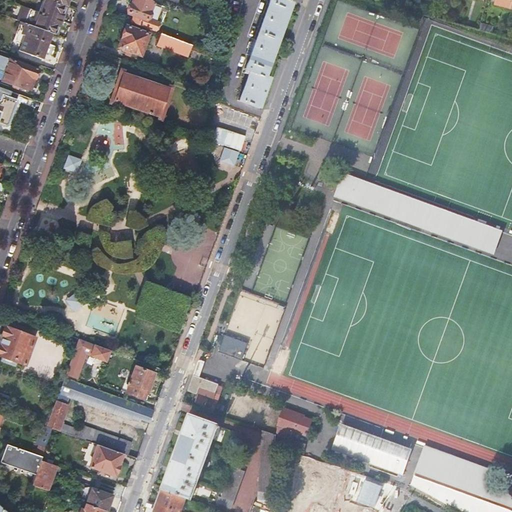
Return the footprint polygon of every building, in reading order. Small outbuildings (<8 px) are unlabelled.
[(47,0),(44,0),(40,13),(61,21),(67,7),(47,0)] [(130,22),(155,31),(158,22),(163,7),(153,3),(144,0),(135,0),(134,5),(131,4),(130,4),(127,14),(133,16),(130,22)] [(269,0),(269,2),(247,63),(244,70),(243,73),(248,75),(239,101),(242,102),(259,108),(270,78),(265,77),(292,3),(283,0),(269,0)] [(40,13),(22,7),(17,21),(29,25),(34,27),(52,34),(56,35),(61,21),(40,13)] [(494,25),(482,22),(480,29),(492,32),(494,25)] [(34,27),(29,25),(20,50),(19,50),(19,51),(43,60),(44,59),(43,58),(52,34),(34,27)] [(126,26),(118,47),(140,56),(148,34),(126,26)] [(224,43),(225,35),(218,32),(215,40),(224,43)] [(191,45),(162,34),(157,45),(187,56),(191,45)] [(20,88),(31,92),(38,70),(11,60),(3,82),(14,86),(13,87),(19,90),(20,88)] [(114,105),(115,102),(124,74),(125,71),(121,70),(109,104),(114,105)] [(124,74),(115,102),(158,117),(168,88),(124,74)] [(169,86),(168,88),(158,117),(157,120),(161,121),(173,87),(169,86)] [(19,95),(0,88),(0,125),(4,127),(5,127),(6,126),(8,126),(9,124),(19,95)] [(233,165),(238,152),(224,147),(220,160),(233,165)] [(82,160),(68,155),(63,169),(77,174),(82,160)] [(476,221),(344,173),(336,197),(495,255),(504,231),(476,221)] [(77,292),(66,300),(74,312),(85,303),(77,292)] [(269,350),(281,318),(262,311),(250,343),(269,350)] [(34,338),(4,327),(0,338),(0,356),(2,358),(0,361),(15,367),(16,363),(24,366),(34,338)] [(106,364),(111,351),(78,340),(66,376),(78,380),(86,356),(106,364)] [(192,378),(188,392),(197,395),(200,388),(216,394),(219,385),(199,378),(205,363),(200,361),(199,361),(198,362),(192,378)] [(129,385),(126,393),(144,400),(146,392),(147,393),(154,374),(135,367),(130,383),(128,383),(128,384),(129,385)] [(70,394),(74,381),(65,377),(59,394),(69,397),(70,394)] [(154,410),(74,381),(70,394),(141,420),(143,413),(149,415),(148,418),(151,419),(154,410)] [(52,429),(58,431),(67,405),(66,405),(69,397),(59,394),(47,427),(52,429)] [(275,435),(276,435),(276,437),(290,441),(293,433),(307,438),(313,420),(305,418),(306,416),(284,408),(277,427),(278,427),(275,435)] [(141,420),(149,423),(151,419),(148,418),(149,415),(143,413),(141,420)] [(171,466),(162,489),(185,498),(191,500),(217,428),(220,428),(220,427),(218,426),(218,425),(190,415),(182,435),(171,466)] [(43,452),(52,429),(47,427),(44,426),(42,425),(35,444),(38,445),(34,454),(42,456),(43,452)] [(81,425),(76,437),(127,455),(131,443),(81,425)] [(413,451),(342,425),(333,450),(404,476),(413,451)] [(258,501),(272,505),(275,443),(276,437),(276,435),(275,435),(262,430),(258,501)] [(303,452),(306,445),(290,441),(288,447),(303,452)] [(0,462),(35,475),(40,461),(42,456),(34,454),(6,444),(0,461),(0,462)] [(89,463),(87,469),(116,479),(124,456),(92,445),(86,462),(89,463)] [(424,450),(449,460),(451,456),(425,446),(424,450)] [(424,450),(412,484),(462,511),(511,511),(511,496),(486,487),(490,474),(475,469),(476,465),(451,456),(449,460),(424,450)] [(43,452),(42,456),(53,461),(55,456),(43,452)] [(42,456),(40,461),(52,465),(53,461),(42,456)] [(219,496),(216,502),(232,508),(245,471),(240,469),(244,460),(236,457),(221,497),(219,496)] [(35,475),(31,485),(47,489),(55,466),(52,465),(40,461),(35,475)] [(476,465),(475,469),(490,474),(492,470),(476,465)] [(86,504),(92,506),(98,490),(92,488),(86,504)] [(185,498),(162,489),(157,504),(178,511),(181,511),(182,511),(181,511),(185,498)] [(104,510),(107,511),(112,496),(98,490),(92,506),(104,510)]
